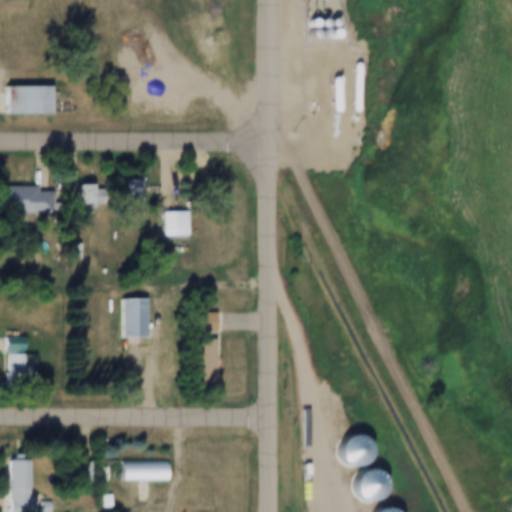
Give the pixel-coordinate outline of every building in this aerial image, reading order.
[(293,11),(314,11),(314,19),(293,19),(293,11)] [(0,88),(39,88),(39,116),(0,116),(0,88)] [(140,201),(140,179),(118,179),(118,201),(140,201)] [(74,183),(74,203),(101,203),(101,183),(74,183)] [(0,187),(24,187),(24,214),(0,214),(0,187)] [(66,187),(81,187),(81,209),(66,209),(66,187)] [(105,188),(130,188),(130,205),(105,205),(105,188)] [(150,214),(171,214),(171,239),(150,239),(150,214)] [(58,245),(71,245),(71,261),(58,261),(58,245)] [(109,301),(134,301),(134,339),(109,339),(109,301)] [(181,314),(203,314),(203,334),(181,334),(181,314)] [(203,341),(203,384),(180,384),(180,341),(203,341)] [(0,345),(13,345),(13,375),(0,375),(0,345)] [(343,469),(353,466),(358,458),(358,448),(353,440),(343,437),(334,440),(328,448),(328,458),(334,466),(343,469)] [(88,461),(76,461),(76,481),(88,481),(88,461)] [(109,461),(155,461),(155,481),(109,481),(109,461)] [(0,511),(0,462),(18,462),(18,499),(21,499),(21,511),(0,511)] [(69,463),(80,463),(80,483),(69,483),(69,463)] [(358,504),(367,501),(373,493),(373,483),(367,475),(358,472),(348,475),(343,483),(343,493),(348,501),(358,504)] [(92,496),(101,496),(101,508),(92,508),(92,496)]
